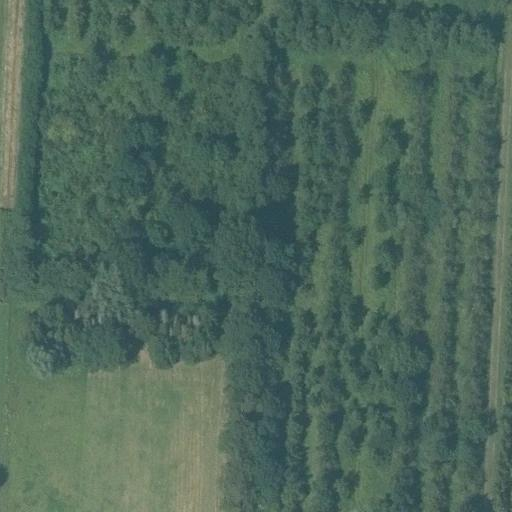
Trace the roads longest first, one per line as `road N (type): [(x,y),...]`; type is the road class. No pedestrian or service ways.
road 1 (track): [(33,265),(42,47),(508,68)]
road 2 (track): [(364,511),(363,420),(348,389),(383,0)]
road 3 (track): [(511,20),(488,511)]
road 4 (track): [(295,58),(276,511)]
road 5 (track): [(5,0),(0,125)]
